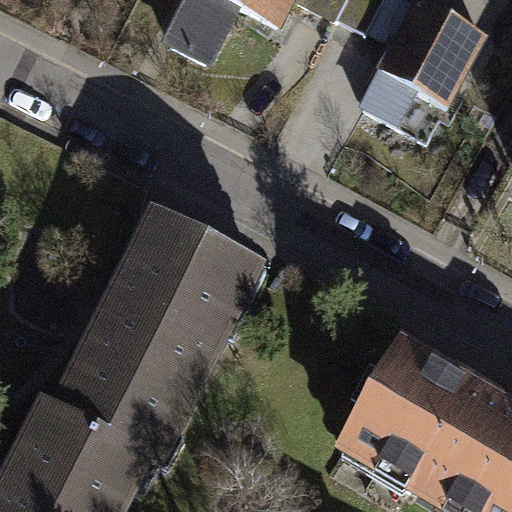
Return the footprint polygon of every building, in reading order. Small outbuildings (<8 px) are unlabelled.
[(279,32),(292,5),(294,0),(198,0),(173,53),(207,69),(234,11),(279,32)] [(294,0),(292,5),(338,27),(350,0),(294,0)] [(387,0),(350,0),(338,27),(368,41),(387,0)] [(364,118),(427,151),(485,44),(421,10),(418,16),(406,9),(392,36),(404,43),(364,118)] [(255,284),(155,234),(59,424),(150,470),(159,475),(255,284)] [(511,511),(511,426),(399,358),(347,448),(455,511),(511,511)] [(45,417),(0,505),(0,511),(128,511),(150,470),(59,424),(45,417)]
